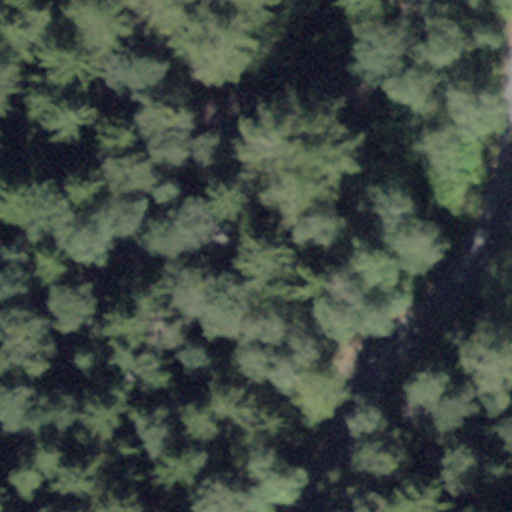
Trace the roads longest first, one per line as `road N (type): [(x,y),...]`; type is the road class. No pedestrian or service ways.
road 1 (track): [(0,333),(116,257),(214,101),(251,95),(319,111),(356,104),(409,0)]
road 2 (unclassified): [(302,511),(431,351),(489,230),(511,132)]
